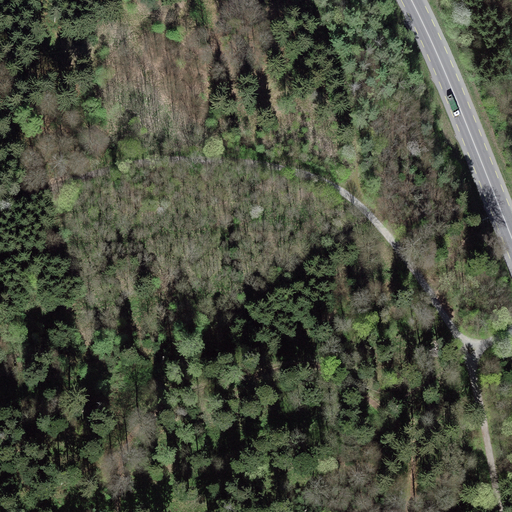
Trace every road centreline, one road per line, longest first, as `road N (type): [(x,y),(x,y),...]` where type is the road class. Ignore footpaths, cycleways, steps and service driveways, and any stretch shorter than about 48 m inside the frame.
road 1 (track): [(468,353),(370,216),(335,187),(299,172),(169,159),(0,202)]
road 2 (secondary): [(410,0),(511,238)]
road 3 (track): [(501,511),(468,353)]
